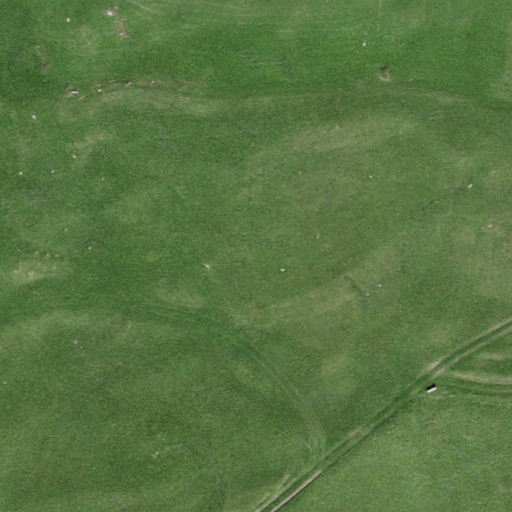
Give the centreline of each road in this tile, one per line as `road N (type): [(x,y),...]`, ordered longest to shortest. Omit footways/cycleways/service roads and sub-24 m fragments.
road 1 (track): [(238,511),(400,379),(511,310)]
road 2 (track): [(511,91),(335,79),(181,83)]
